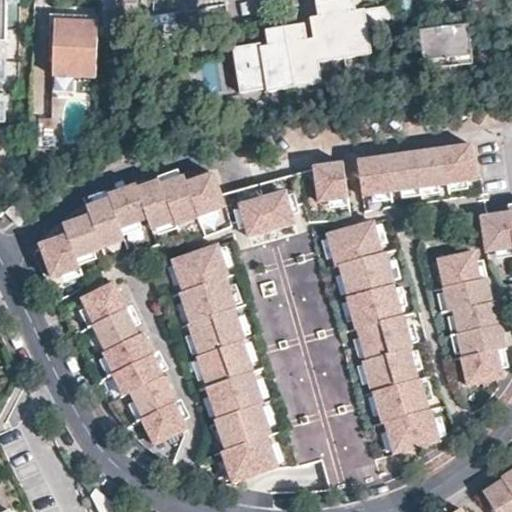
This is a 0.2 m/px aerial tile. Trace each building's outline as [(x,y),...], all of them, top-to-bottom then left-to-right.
[(0,0),(0,161),(12,162),(13,110),(0,110),(0,85),(8,86),(10,14),(21,14),(21,0),(0,0)] [(138,21),(138,0),(121,0),(121,3),(115,4),(115,21),(138,21)] [(271,43),(235,49),(242,95),(324,81),(321,62),(377,53),(372,28),(397,24),(394,4),(356,10),(354,0),(333,0),(319,3),(321,15),(312,17),(313,24),(269,31),(271,43)] [(58,25),(100,26),(100,18),(49,17),(49,36),(47,64),(56,65),(58,25)] [(178,18),(179,37),(204,36),(204,17),(178,18)] [(56,76),(99,79),(100,26),(58,25),(56,65),(56,76)] [(471,60),(466,29),(450,31),(449,26),(426,29),(428,41),(421,42),(425,66),(425,67),(426,67),(428,67),(470,62),(471,62),(471,61),(471,60)] [(136,81),(139,81),(141,63),(118,61),(113,101),(113,104),(133,106),(136,81)] [(98,100),(97,126),(112,126),(113,104),(113,101),(98,100)] [(478,180),(472,144),(457,146),(444,149),(450,185),(478,180)] [(450,185),(444,149),(431,151),(415,154),(421,189),(450,185)] [(421,189),(415,154),(402,156),(387,158),(393,194),(421,189)] [(393,194),(387,158),(373,160),(359,163),(364,199),(393,194)] [(355,200),(349,164),(336,167),(320,170),(326,205),(355,200)] [(205,183),(193,187),(203,221),(230,212),(226,201),(219,178),(205,183)] [(203,221),(193,187),(190,180),(178,184),(167,188),(180,226),(181,228),(203,221)] [(153,188),(143,191),(153,223),(157,234),(180,226),(167,188),(166,184),(153,188)] [(153,223),(143,191),(142,187),(128,192),(115,196),(116,200),(126,232),(153,223)] [(300,228),(291,193),(268,199),(277,234),(300,228)] [(277,234),(268,199),(245,205),(250,223),(254,240),(277,234)] [(126,232),(116,200),(104,204),(92,208),(95,216),(107,250),(129,243),(126,232)] [(511,248),(511,210),(499,213),(485,216),(492,252),(511,248)] [(107,250),(95,216),(82,221),(68,225),(72,235),(79,259),(107,250)] [(382,236),(378,221),(332,233),(336,250),(340,265),(344,264),(386,253),(382,236)] [(79,259),(72,235),(57,240),(45,244),(56,278),(83,269),(79,259)] [(223,251),(177,267),(183,281),(189,297),(229,283),(234,281),(228,265),(223,251)] [(482,267),(479,251),(442,259),(448,286),(485,278),(482,267)] [(386,253),(344,264),(349,282),(353,296),(398,284),(399,284),(395,268),(390,252),(386,253)] [(448,286),(447,286),(452,310),(456,309),(497,301),(494,290),(491,277),(485,278),(448,286)] [(234,297),(229,283),(189,297),(185,298),(191,316),(196,329),(194,329),(194,330),(236,314),(239,313),(234,297)] [(398,284),(353,296),(352,296),(356,312),(360,327),(362,327),(406,315),(401,298),(398,284)] [(125,300),(118,287),(86,303),(100,329),(131,314),(131,313),(125,300)] [(505,315),(501,300),(497,301),(456,309),(461,334),(505,324),(506,324),(505,315)] [(137,327),(131,314),(100,329),(99,330),(111,354),(143,339),(137,327)] [(242,331),(236,314),(194,330),(200,344),(206,360),(246,346),(247,345),(242,331)] [(412,333),(407,315),(406,315),(362,327),(367,346),(371,362),(413,351),(416,350),(412,333)] [(505,324),(461,334),(465,356),(501,349),(510,347),(508,338),(505,324)] [(155,348),(149,336),(143,339),(111,354),(110,355),(121,378),(158,359),(160,358),(155,348)] [(251,361),(246,346),(206,360),(204,361),(209,376),(215,391),(255,377),(256,376),(251,361)] [(504,366),(501,349),(465,356),(464,357),(470,384),(506,377),(504,366)] [(418,367),(413,351),(371,362),(368,363),(373,381),(375,388),(377,397),(379,397),(423,385),(418,367)] [(165,372),(158,359),(121,378),(119,379),(131,404),(138,401),(171,384),(165,372)] [(260,390),(255,377),(215,391),(213,392),(219,407),(225,423),(263,409),(266,407),(260,390)] [(178,399),(171,384),(138,401),(151,426),(181,410),(183,409),(178,399)] [(429,401),(424,385),(423,385),(379,397),(383,412),(387,427),(389,426),(432,415),(429,401)] [(270,428),(263,409),(225,423),(222,424),(228,439),(234,457),(271,443),(275,442),(270,428)] [(187,421),(181,410),(151,426),(149,427),(161,450),(193,434),(187,421)] [(439,429),(435,414),(432,415),(389,426),(394,446),(395,449),(398,458),(443,446),(439,429)] [(277,458),(271,443),(234,457),(229,459),(234,473),(239,486),(281,471),(277,458)] [(511,511),(511,491),(505,481),(495,488),(487,493),(485,495),(497,511),(511,511)]
